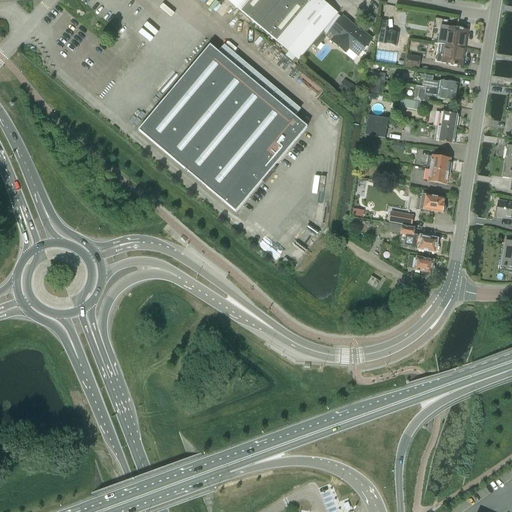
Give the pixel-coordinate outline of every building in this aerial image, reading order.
[(224,0),(239,13),(249,0),(224,0)] [(258,28),(282,0),(249,0),(239,13),(258,28)] [(282,0),(258,28),(277,44),(314,0),(282,0)] [(318,0),(314,0),(277,44),(297,61),(311,44),(317,48),(325,38),(320,34),(336,15),(318,0)] [(358,55),(371,40),(362,33),(361,34),(342,18),(327,36),(346,52),(349,48),(358,55)] [(438,44),(463,48),(466,31),(441,27),(438,44)] [(397,46),(399,33),(378,30),(376,43),(397,46)] [(235,211),(307,126),(210,44),(138,130),(235,211)] [(463,48),(438,44),(435,62),(460,66),(463,48)] [(419,71),(421,57),(406,55),(404,69),(419,71)] [(370,72),(368,79),(372,79),(384,81),(385,74),(370,72)] [(426,88),(456,93),(457,84),(440,81),(440,83),(433,82),(433,76),(413,73),(411,86),(415,87),(426,88)] [(382,95),(384,81),(372,79),(370,93),(378,94),(382,95)] [(344,80),(338,90),(349,98),(356,88),(344,80)] [(456,93),(426,88),(415,87),(413,100),(427,103),(427,96),(432,97),(432,96),(438,96),(437,100),(455,102),(456,93)] [(418,102),(406,100),(405,109),(417,111),(418,102)] [(325,121),(334,128),(340,121),(332,114),(325,121)] [(438,127),(456,130),(458,117),(441,114),(438,127)] [(365,136),(385,139),(388,119),(368,116),(365,136)] [(456,130),(438,127),(436,142),(453,145),(456,130)] [(394,143),(393,150),(403,152),(404,145),(394,143)] [(430,170),(449,173),(452,160),(432,157),(430,170)] [(511,163),(504,162),(501,178),(511,179),(511,163)] [(449,173),(430,170),(428,183),(447,186),(449,173)] [(358,197),(371,198),(372,186),(359,185),(358,197)] [(443,214),(445,200),(422,196),(420,210),(443,214)] [(511,225),(511,204),(499,202),(496,216),(511,219),(511,222),(511,225)] [(388,222),(411,226),(413,215),(390,211),(388,222)] [(415,228),(401,226),(400,235),(401,236),(413,237),(413,236),(415,228)] [(437,240),(417,237),(413,236),(413,237),(401,236),(399,246),(411,248),(411,249),(434,253),(435,252),(437,250),(437,247),(436,245),(437,240)] [(511,266),(511,242),(505,241),(502,265),(511,266)] [(433,261),(416,258),(409,257),(408,267),(415,268),(414,270),(431,273),(433,261)] [(284,258),(282,261),(288,266),(291,263),(284,258)] [(380,283),(371,277),(367,284),(376,289),(380,283)]
